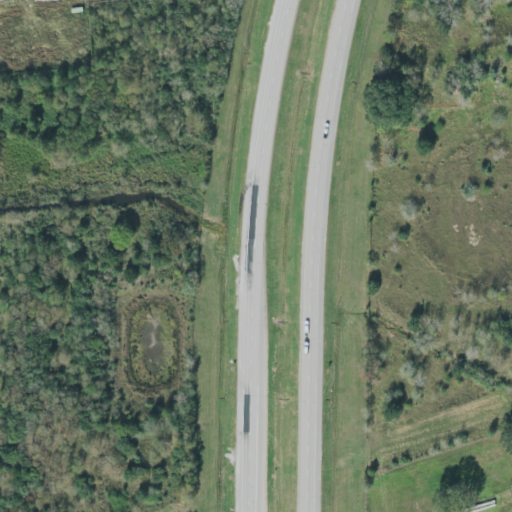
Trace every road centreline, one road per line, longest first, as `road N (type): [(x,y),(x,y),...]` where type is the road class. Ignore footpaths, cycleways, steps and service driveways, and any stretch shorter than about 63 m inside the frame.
road 1 (primary): [(291,0),(276,64),(255,286),(251,511)]
road 2 (primary): [(314,511),(320,142),(347,0)]
